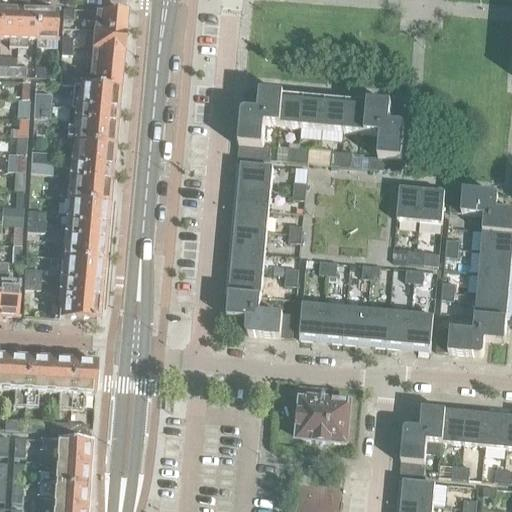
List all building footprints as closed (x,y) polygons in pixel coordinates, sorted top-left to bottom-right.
[(18,51),(20,11),(4,10),(4,11),(1,11),(0,33),(0,42),(9,43),(9,50),(18,51)] [(37,12),(20,11),(18,51),(27,51),(27,43),(36,44),(37,12)] [(37,12),(36,44),(36,52),(46,52),(46,43),(57,43),(58,13),(37,12)] [(74,12),(63,12),(63,22),(74,22),(74,12)] [(94,32),(125,35),(127,14),(91,13),(90,23),(95,23),(94,32)] [(125,35),(94,32),(93,32),(92,43),(88,42),(87,53),(122,56),(123,56),(125,35)] [(73,41),(62,40),(62,49),(72,50),(73,41)] [(72,59),(72,50),(62,49),(61,58),(72,59)] [(121,75),(122,56),(87,53),(87,61),(91,62),(90,71),(121,75)] [(0,79),(17,81),(18,70),(0,69),(0,79)] [(26,70),(18,70),(17,81),(25,81),(26,70)] [(35,71),(35,82),(45,82),(46,71),(35,71)] [(121,75),(90,71),(89,89),(117,93),(119,94),(121,75)] [(71,77),(60,76),(60,87),(71,88),(71,77)] [(75,101),(74,113),(96,115),(94,126),(117,128),(120,97),(117,95),(117,93),(89,89),(84,88),(84,86),(79,85),(77,101),(75,101)] [(30,87),(22,86),(21,99),(16,99),(16,103),(29,104),(30,87)] [(283,98),(280,130),(302,132),(305,96),(294,95),(289,98),(283,98)] [(280,130),(283,98),(261,96),(259,115),(246,114),(245,115),(244,115),(243,116),(243,117),(242,118),(238,161),(270,164),(271,152),(264,151),(266,128),(280,130)] [(316,97),(305,96),(302,132),(323,134),(326,102),(320,101),(316,97)] [(34,97),(34,110),(51,110),(51,98),(34,97)] [(326,102),(323,134),(345,136),(348,100),(337,99),(332,102),(326,102)] [(360,101),(348,100),(345,136),(366,138),(369,106),(363,105),(360,101)] [(28,123),(29,105),(29,104),(16,103),(10,103),(9,111),(18,111),(17,123),(20,123),(28,123)] [(369,106),(366,138),(381,139),(379,162),(371,161),(370,173),(402,176),(406,133),(406,132),(406,131),(405,130),(404,129),(403,129),(402,128),(390,127),(392,108),(369,106)] [(51,110),(34,110),(33,122),(50,123),(51,110)] [(96,115),(74,113),(72,135),(74,135),(73,147),(115,151),(117,128),(94,126),(96,115)] [(28,123),(20,123),(20,132),(12,132),(12,141),(16,141),(27,141),(28,123)] [(16,141),(15,158),(26,159),(27,141),(16,141)] [(115,151),(73,147),(72,158),(70,158),(69,171),(90,173),(89,184),(112,186),(115,151)] [(299,167),(300,152),(290,151),(289,166),(299,167)] [(310,153),(300,152),(299,167),(309,168),(310,153)] [(310,153),(309,168),(320,168),(321,154),(310,153)] [(342,171),(343,156),(333,155),(332,170),(342,171)] [(31,156),(31,167),(51,168),(52,157),(31,156)] [(352,172),(353,157),(343,156),(342,171),(352,172)] [(26,159),(15,158),(14,176),(25,177),(26,159)] [(51,168),(31,167),(30,177),(55,180),(55,168),(51,168)] [(272,193),(274,171),(274,170),(242,168),(241,175),(237,178),(236,190),(272,193)] [(90,173),(69,171),(67,193),(69,193),(68,205),(110,209),(112,186),(89,184),(90,173)] [(308,188),(309,174),(296,172),(295,186),(308,188)] [(25,177),(14,176),(13,195),(15,195),(24,195),(25,177)] [(307,196),(308,188),(295,186),(294,195),(307,196)] [(420,226),(423,194),(417,193),(413,189),(401,188),(397,224),(420,226)] [(272,193),(236,190),(235,201),(238,206),(238,212),(270,215),(272,193)] [(429,194),(423,194),(420,226),(443,228),(446,192),(434,191),(429,194)] [(483,234),(511,236),(511,214),(498,213),(499,202),(499,201),(499,200),(498,199),(498,198),(497,197),(496,196),(452,192),(450,216),(485,220),(483,234)] [(25,195),(24,195),(15,195),(14,213),(23,213),(25,195)] [(306,205),(307,196),(294,195),(293,204),(306,205)] [(65,216),(64,229),(85,230),(84,242),(106,244),(110,209),(68,205),(67,217),(65,216)] [(22,231),(23,213),(14,213),(3,212),(2,229),(13,230),(22,231)] [(233,221),(232,233),(268,236),(270,215),(238,212),(237,218),(233,221)] [(28,215),(27,225),(46,226),(47,216),(28,215)] [(46,226),(27,225),(26,235),(59,238),(60,227),(46,226)] [(85,230),(64,229),(62,251),(64,251),(63,263),(104,267),(106,244),(84,242),(85,230)] [(303,239),(304,230),(291,229),(290,238),(303,239)] [(20,249),(22,231),(13,230),(13,231),(14,231),(12,248),(20,249)] [(268,236),(232,233),(231,244),(234,249),(234,255),(266,258),(268,236)] [(511,236),(483,234),(481,256),(511,258),(511,236)] [(302,248),(303,239),(290,238),(289,247),(302,248)] [(460,245),(447,244),(446,253),(459,254),(460,245)] [(20,249),(12,248),(11,267),(20,267),(20,249)] [(458,262),(459,254),(446,253),(445,261),(458,262)] [(408,268),(409,255),(395,254),(393,266),(408,268)] [(229,264),(228,276),(264,279),(266,258),(234,255),(233,261),(229,264)] [(416,269),(417,256),(409,255),(408,268),(416,269)] [(425,269),(426,257),(417,256),(416,269),(425,269)] [(511,258),(481,256),(479,277),(511,280),(511,274),(511,258)] [(426,257),(425,269),(436,270),(437,258),(426,257)] [(60,274),(59,286),(80,288),(79,300),(101,302),(104,267),(63,263),(62,274),(60,274)] [(329,279),(330,266),(321,266),(320,278),(329,279)] [(337,280),(338,267),(330,266),(329,279),(330,280),(337,280)] [(371,283),(373,270),(364,270),(363,282),(371,283)] [(380,284),(381,271),(373,270),(371,283),(380,284)] [(286,281),(287,272),(275,271),(274,280),(286,281)] [(299,282),(300,273),(287,272),(286,281),(299,282)] [(24,283),(41,285),(41,274),(25,273),(24,283)] [(414,287),(416,274),(407,274),(406,286),(414,287)] [(423,288),(424,275),(416,274),(414,287),(423,288)] [(264,279),(228,276),(227,287),(230,292),(230,297),(228,320),(248,322),(246,334),(247,335),(247,337),(248,337),(249,338),(250,338),(294,342),(296,318),(261,315),(264,279)] [(511,280),(479,277),(477,299),(511,301),(511,287),(511,286),(511,280)] [(298,291),(299,282),(286,281),(285,290),(298,291)] [(41,285),(24,283),(24,293),(40,294),(41,285)] [(0,284),(0,318),(18,320),(20,286),(0,284)] [(59,286),(46,285),(45,291),(58,292),(57,310),(59,310),(58,322),(95,325),(100,321),(101,302),(79,300),(80,288),(59,286)] [(456,288),(443,287),(442,295),(455,297),(456,288)] [(454,305),(455,297),(442,295),(441,304),(454,305)] [(511,301),(477,299),(475,320),(507,323),(508,317),(511,313),(511,301)] [(323,341),(326,309),(303,307),(300,343),(313,344),(317,340),(323,341)] [(326,309),(323,341),(329,342),(333,346),(344,347),(347,311),(326,309)] [(369,313),(347,311),(344,347),(355,348),(360,344),(366,345),(369,313)] [(369,313),(366,345),(372,346),(376,350),(387,351),(390,315),(369,313)] [(390,315),(387,351),(398,352),(403,348),(409,349),(412,317),(390,315)] [(412,317),(409,349),(415,350),(419,354),(431,355),(434,319),(412,317)] [(486,344),(491,344),(505,346),(507,323),(475,320),(474,335),(439,332),(437,356),(445,356),(480,360),(481,360),(482,359),(483,359),(484,358),(484,357),(484,356),(486,344)] [(28,360),(5,359),(4,393),(14,393),(26,394),(28,360)] [(28,360),(26,394),(39,395),(49,395),(51,361),(28,360)] [(51,361),(49,395),(72,397),(74,363),(51,361)] [(74,363),(72,397),(94,398),(96,364),(74,363)] [(347,447),(350,409),(351,405),(346,404),(327,402),(328,393),(300,390),(290,399),(298,409),(302,409),(299,442),(347,447)] [(464,448),(467,413),(456,412),(456,411),(451,415),(446,415),(443,446),(464,448)] [(428,445),(443,446),(446,415),(423,412),(421,432),(409,431),(408,431),(407,431),(406,432),(405,433),(405,434),(404,435),(401,478),(424,480),(428,445)] [(479,414),(467,413),(464,448),(485,450),(488,419),(482,418),(479,414)] [(507,452),(510,417),(499,415),(494,419),(488,419),(485,450),(507,452)] [(24,435),(24,424),(5,423),(4,433),(24,435)] [(44,425),(24,424),(24,435),(43,436),(44,425)] [(69,437),(70,426),(50,425),(50,436),(69,437)] [(89,427),(70,426),(69,437),(88,438),(89,427)] [(8,441),(0,440),(0,459),(7,460),(8,441)] [(24,461),(26,442),(15,442),(14,461),(24,461)] [(55,465),(90,467),(92,444),(58,442),(58,444),(43,443),(42,455),(56,456),(55,465)] [(90,467),(55,465),(54,478),(40,477),(40,487),(89,490),(90,467)] [(24,468),(13,468),(12,487),(23,487),(24,468)] [(461,483),(462,471),(453,470),(452,483),(461,483)] [(471,471),(462,471),(461,483),(469,484),(471,471)] [(504,487),(505,475),(496,474),(495,487),(504,487)] [(402,507),(434,510),(436,487),(400,484),(399,496),(403,501),(402,507)] [(21,507),(23,487),(12,487),(11,506),(21,507)] [(87,511),(89,490),(40,487),(39,500),(53,501),(52,511),(68,511),(87,511)] [(496,501),(497,493),(484,491),(483,500),(496,501)]
